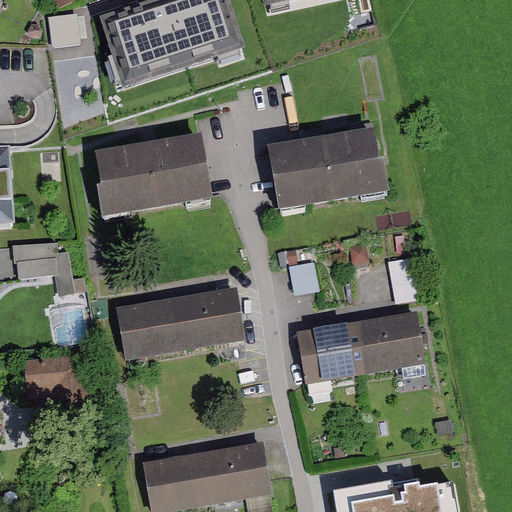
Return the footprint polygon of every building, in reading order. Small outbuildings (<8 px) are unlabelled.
[(245,0),(195,0),(128,23),(150,86),(262,48),(245,0)] [(54,9),(58,38),(85,35),(81,6),(54,9)] [(33,26),(28,34),(33,40),(40,39),(43,32),(40,27),(33,26)] [(151,148),(95,158),(106,221),(212,203),(202,140),(151,148)] [(396,141),(274,158),(283,222),(405,205),(396,141)] [(10,154),(0,154),(0,232),(17,231),(10,154)] [(57,247),(15,250),(17,281),(59,278),(58,256),(57,247)] [(368,248),(351,250),(353,266),(370,264),(368,248)] [(296,253),(288,255),(290,267),(299,265),(296,253)] [(70,254),(58,256),(59,278),(61,299),(77,296),(70,254)] [(416,260),(390,265),(397,306),(424,301),(416,260)] [(315,264),(291,268),(296,298),(320,293),(315,264)] [(237,294),(117,313),(125,365),(245,346),(237,294)] [(418,318),(301,337),(309,388),(426,370),(418,318)] [(80,360),(27,367),(32,399),(53,397),(57,424),(96,419),(92,384),(83,385),(80,360)] [(453,422),(437,426),(439,439),(456,435),(453,422)] [(265,448),(146,467),(153,511),(193,511),(273,499),(265,448)] [(396,483),(330,495),(332,511),(462,511),(457,485),(424,491),(423,485),(398,490),(396,483)]
